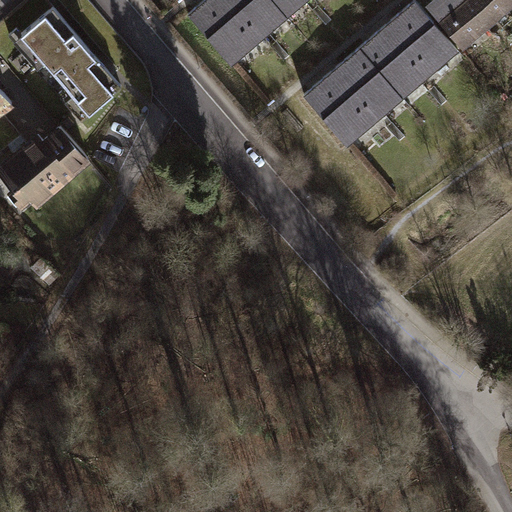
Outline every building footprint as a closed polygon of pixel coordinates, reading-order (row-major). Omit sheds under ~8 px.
[(273,0),(212,0),(194,16),(236,66),(291,20),(273,0)] [(273,0),(291,20),(314,0),(273,0)] [(471,0),(437,0),(430,6),(467,50),(494,28),(471,0)] [(511,0),(471,0),(494,28),(511,13),(511,0)] [(66,29),(45,4),(9,34),(36,67),(44,61),(66,87),(58,93),(81,120),(117,90),(89,57),(96,50),(73,23),(66,29)] [(420,4),(364,51),(405,100),(427,82),(461,53),(420,4)] [(364,51),(308,99),(350,147),(405,100),(364,51)] [(0,114),(18,99),(0,77),(0,114)] [(37,201),(88,158),(54,118),(45,126),(42,122),(0,157),(0,169),(10,182),(7,184),(21,201),(30,193),(37,201)] [(0,273),(8,278),(16,265),(0,254),(0,273)] [(39,257),(31,266),(50,283),(58,273),(39,257)]
